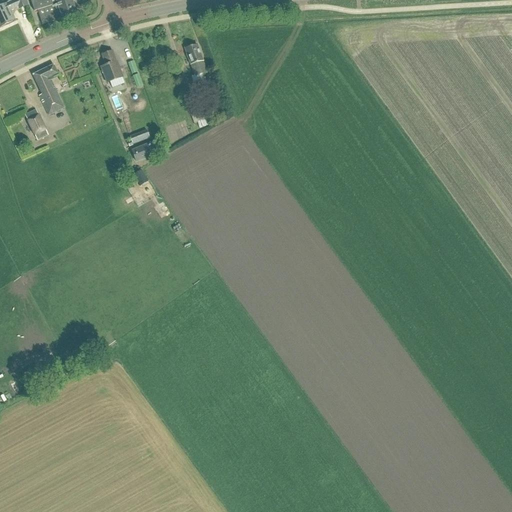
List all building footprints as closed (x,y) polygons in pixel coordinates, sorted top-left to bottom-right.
[(28,5),(25,0),(11,0),(10,1),(11,3),(0,7),(0,28),(1,28),(2,28),(5,27),(5,25),(14,21),(9,11),(18,7),(19,8),(28,5)] [(42,25),(77,14),(71,0),(30,0),(35,12),(38,11),(42,25)] [(195,76),(194,77),(192,77),(194,84),(205,81),(203,75),(207,73),(203,62),(204,62),(198,45),(184,49),(190,66),(191,66),(195,76)] [(102,56),(108,70),(103,72),(107,84),(123,77),(119,66),(118,66),(113,52),(102,56)] [(134,62),(128,64),(132,75),(138,72),(134,62)] [(56,78),(59,77),(54,66),(33,76),(42,95),(39,97),(48,117),(64,109),(51,82),(54,80),(53,78),(56,77),(56,78)] [(138,75),(132,77),(136,88),(142,86),(138,75)] [(121,104),(124,113),(133,110),(129,101),(121,104)] [(205,108),(190,114),(194,124),(197,123),(200,129),(212,124),(205,108)] [(37,111),(25,116),(34,136),(36,135),(39,140),(47,136),(45,131),(46,130),(37,111)] [(151,159),(158,156),(152,142),(131,151),(135,163),(151,158),(151,159)] [(134,176),(140,186),(148,182),(141,171),(134,176)] [(28,366),(36,382),(36,383),(46,378),(46,377),(38,361),(28,366)]
